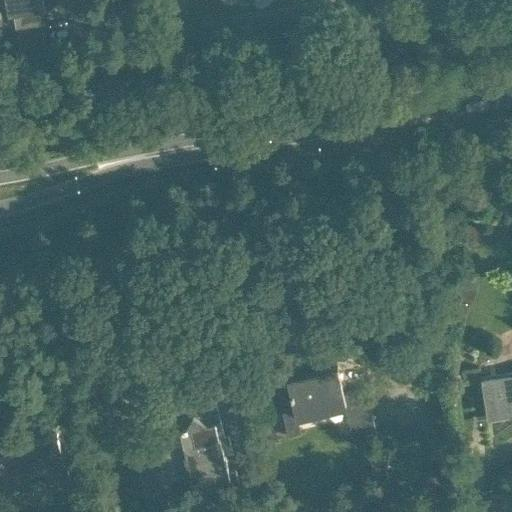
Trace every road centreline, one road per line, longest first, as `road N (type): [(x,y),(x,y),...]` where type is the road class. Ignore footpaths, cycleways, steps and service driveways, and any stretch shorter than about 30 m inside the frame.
road 1 (tertiary): [(124,162),(511,89)]
road 2 (tertiary): [(0,207),(124,162)]
road 3 (tertiary): [(124,162),(0,176)]
